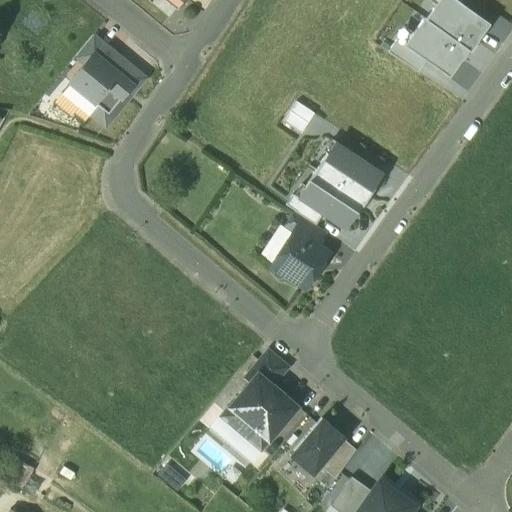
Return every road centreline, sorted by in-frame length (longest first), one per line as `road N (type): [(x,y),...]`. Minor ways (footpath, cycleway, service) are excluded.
road 1 (residential): [(298,350),(123,195),(124,155),(187,70)]
road 2 (residential): [(298,350),(511,53)]
road 3 (residential): [(479,503),(298,350)]
